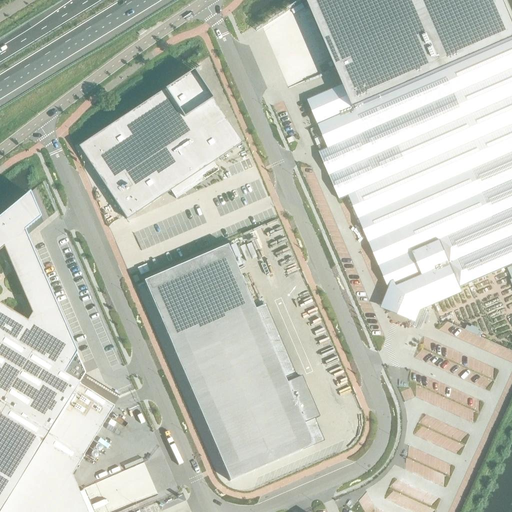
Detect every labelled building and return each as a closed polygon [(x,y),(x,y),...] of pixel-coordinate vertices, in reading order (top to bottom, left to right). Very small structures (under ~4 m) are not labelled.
[(306,0),(343,84),(314,97),(334,145),(328,148),(319,152),(339,200),(348,196),(355,193),(359,203),(395,287),(389,303),(395,306),(395,308),(395,310),(396,312),(398,313),(400,314),(402,314),(404,314),(406,312),(407,310),(413,313),(416,306),(460,288),(499,271),(511,265),(511,22),(502,0),(306,0)] [(78,146),(78,147),(126,220),(127,219),(170,190),(171,190),(187,179),(193,188),(218,171),(213,162),(241,143),(193,70),(113,123),(78,146)] [(0,511),(87,511),(71,475),(114,406),(79,385),(80,385),(78,384),(85,374),(50,292),(26,236),(24,231),(33,224),(40,218),(37,210),(36,211),(29,193),(0,217),(0,511)] [(227,245),(143,281),(229,481),(313,445),(303,424),(314,419),(319,417),(301,376),(297,378),(286,383),(254,309),(227,245)] [(146,264),(137,268),(140,275),(149,271),(146,264)] [(416,339),(410,350),(415,352),(420,341),(416,339)]
